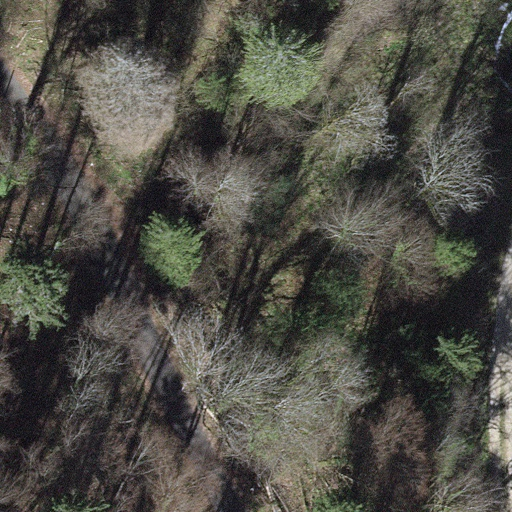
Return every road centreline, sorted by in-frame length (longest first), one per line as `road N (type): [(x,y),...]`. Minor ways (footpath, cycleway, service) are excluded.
road 1 (unclassified): [(234,511),(129,270),(0,75)]
road 2 (track): [(511,354),(507,511)]
